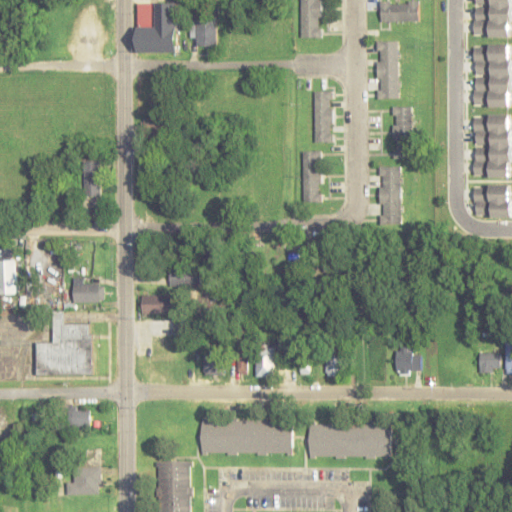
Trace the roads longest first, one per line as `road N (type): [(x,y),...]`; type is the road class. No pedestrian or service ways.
road 1 (tertiary): [(125,511),(122,0)]
road 2 (residential): [(511,393),(0,394)]
road 3 (residential): [(352,68),(0,67)]
road 4 (residential): [(0,227),(340,225)]
road 5 (residential): [(453,0),(453,198),(472,227),(511,225)]
road 6 (residential): [(340,225),(356,187),(351,0)]
